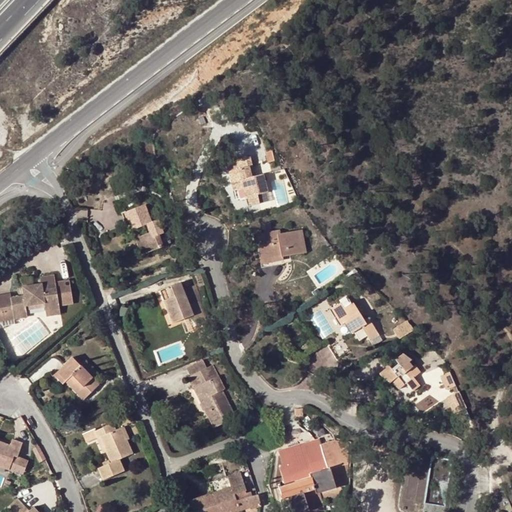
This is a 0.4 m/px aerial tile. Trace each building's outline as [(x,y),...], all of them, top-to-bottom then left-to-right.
[(275,160),(272,150),(266,152),(268,162),(275,160)] [(241,180),(243,188),(245,197),(248,197),(250,206),(259,203),(257,194),(267,192),(262,174),(255,176),(252,177),(249,167),(252,166),(250,157),(236,160),(238,169),(228,171),(231,182),(241,180)] [(231,182),(233,190),(243,188),(241,180),(231,182)] [(143,204),(120,214),(127,230),(131,228),(134,227),(142,224),(145,233),(139,235),(146,253),(162,246),(157,235),(167,231),(161,218),(157,220),(151,222),(148,217),(143,204)] [(134,227),(131,228),(141,255),(146,253),(139,235),(138,236),(134,227)] [(281,229),(253,234),(255,247),(258,246),(260,262),(283,259),(283,256),(287,256),(303,253),(298,230),(282,233),(281,229)] [(261,267),(284,264),(284,262),(288,262),(287,256),(283,256),(283,259),(260,262),(261,267)] [(22,279),(23,285),(40,282),(39,276),(22,279)] [(28,316),(27,309),(26,306),(43,303),(44,306),(45,310),(60,307),(56,286),(41,288),(40,282),(23,285),(25,294),(11,297),(15,318),(28,316)] [(172,323),(180,320),(191,316),(196,327),(206,323),(198,302),(189,306),(188,303),(185,304),(184,301),(186,300),(183,292),(179,283),(159,291),(172,323)] [(189,306),(198,302),(195,287),(183,292),(186,300),(184,301),(185,304),(188,303),(189,306)] [(15,318),(11,297),(10,293),(0,294),(0,320),(0,321),(15,318)] [(346,295),(339,300),(343,307),(334,313),(341,325),(344,322),(351,333),(353,332),(359,340),(367,335),(373,345),(382,340),(368,317),(364,320),(353,302),(351,303),(346,295)] [(61,313),(60,307),(45,310),(46,315),(61,313)] [(180,320),(186,333),(197,329),(196,327),(191,316),(180,320)] [(399,338),(412,330),(405,322),(393,329),(399,338)] [(342,338),(330,345),(337,357),(349,350),(342,338)] [(412,390),(419,384),(413,377),(420,372),(415,364),(413,366),(409,361),(411,359),(403,353),(395,360),(398,363),(391,369),(388,366),(379,374),(389,383),(391,382),(399,389),(406,383),(412,390)] [(72,357),(57,372),(66,381),(68,379),(72,384),(70,386),(83,400),(98,385),(92,378),(97,374),(85,361),(80,366),(72,357)] [(186,369),(190,376),(207,368),(203,360),(186,369)] [(190,376),(188,377),(213,428),(235,418),(222,391),(225,389),(212,365),(207,368),(190,376)] [(456,385),(450,371),(440,376),(446,390),(456,385)] [(66,381),(57,372),(54,375),(63,385),(66,381)] [(455,413),(466,408),(460,394),(448,399),(455,413)] [(295,408),(295,416),(303,416),(302,407),(295,408)] [(95,428),(83,434),(87,443),(96,439),(99,437),(106,452),(109,460),(111,462),(103,466),(97,468),(103,480),(124,471),(118,460),(132,454),(125,439),(121,428),(115,430),(112,423),(96,431),(95,428)] [(99,437),(96,439),(103,454),(106,452),(99,437)] [(0,466),(9,469),(14,455),(17,457),(22,443),(12,439),(10,445),(0,441),(0,466)] [(322,501),(344,495),(349,486),(350,444),(333,440),(320,444),(319,439),(284,450),(279,455),(281,464),(279,469),(284,485),(277,487),(281,499),(279,499),(282,508),(290,506),(292,511),(302,511),(324,506),(322,501)] [(27,461),(17,457),(14,455),(9,469),(22,474),(27,461)] [(193,499),(189,501),(192,511),(232,511),(247,507),(248,509),(259,506),(260,505),(257,494),(251,496),(244,499),(242,494),(242,492),(246,491),(239,472),(209,482),(212,493),(208,494),(193,499)] [(191,495),(193,499),(208,494),(206,490),(191,495)] [(17,498),(2,511),(37,511),(33,507),(28,511),(17,498)]
